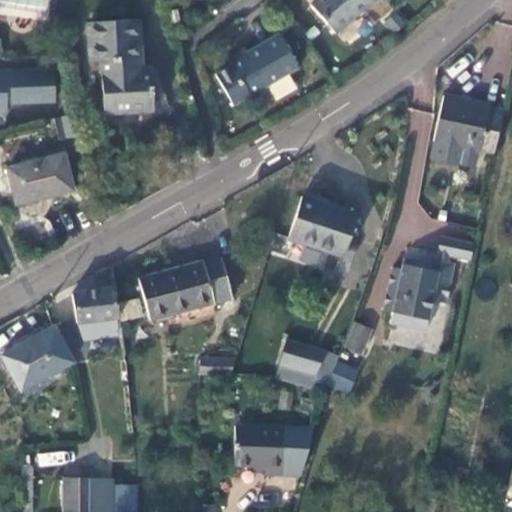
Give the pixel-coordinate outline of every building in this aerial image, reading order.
[(373,0),(315,0),(310,4),(335,33),(373,0)] [(141,86),(140,72),(138,20),(88,22),(89,62),(99,62),(102,114),(152,111),(151,85),(141,86)] [(278,33),(228,62),(230,65),(215,74),(233,105),(251,95),(257,97),(265,92),(267,85),(298,67),(278,33)] [(53,71),(0,73),(0,115),(6,115),(6,105),(54,103),(53,71)] [(150,71),(140,72),(141,86),(151,85),(150,71)] [(463,147),(477,150),(479,150),(479,149),(493,152),(503,109),(488,106),(488,104),(443,94),(433,140),(434,140),(431,157),(459,163),(463,147)] [(77,113),(60,117),(65,138),(82,135),(77,113)] [(58,140),(65,138),(60,117),(53,118),(58,140)] [(473,167),(477,150),(463,147),(459,163),(473,167)] [(8,168),(16,204),(72,190),(63,154),(8,168)] [(354,217),(301,200),(288,240),(341,257),(354,217)] [(473,244),(442,237),(439,253),(470,260),(473,244)] [(416,262),(403,259),(401,270),(392,268),(383,311),(392,313),(390,324),(425,331),(431,300),(445,303),(453,264),(430,259),(428,270),(415,268),(416,262)] [(204,264),(203,262),(138,278),(148,319),(231,299),(222,260),(204,264)] [(102,289),(97,290),(71,294),(76,323),(92,321),(94,339),(121,336),(111,265),(98,273),(102,289)] [(93,276),(97,290),(102,289),(98,273),(93,276)] [(370,328),(353,321),(342,347),(359,355),(370,328)] [(0,357),(18,391),(72,362),(52,326),(0,354),(0,357)] [(338,356),(324,350),(285,340),(278,364),(275,378),(323,392),(338,356)] [(234,359),(199,358),(198,374),(230,375),(234,359)] [(355,370),(337,362),(327,384),(345,393),(355,370)] [(282,474),(283,427),(234,425),(233,465),(266,466),(265,474),(282,474)] [(312,428),(283,427),(282,474),(299,475),(312,428)] [(18,511),(29,511),(31,465),(19,465),(18,511)] [(63,511),(136,511),(136,485),(110,485),(110,479),(63,478),(63,511)]
